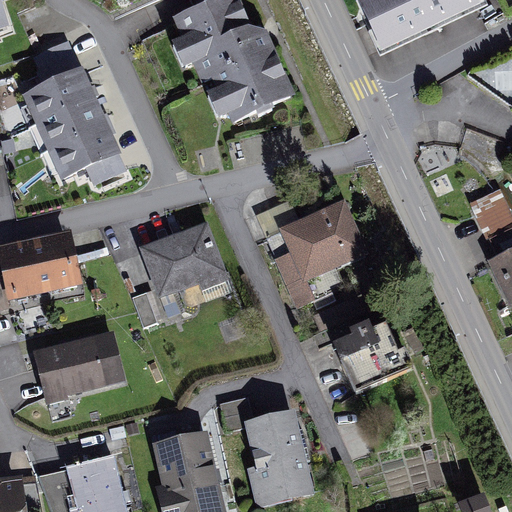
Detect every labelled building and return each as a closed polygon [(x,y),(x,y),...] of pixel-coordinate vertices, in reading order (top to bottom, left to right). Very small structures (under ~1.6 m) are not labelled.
[(478,0),(383,0),(360,11),(382,61),(485,14),(478,0)] [(0,37),(11,34),(0,2),(0,37)] [(239,3),(177,37),(233,141),(295,108),(239,3)] [(47,91),(22,102),(61,190),(90,177),(95,189),(127,175),(69,45),(34,61),(47,91)] [(488,243),(511,231),(511,217),(500,193),(469,208),(486,244),(488,243)] [(323,281),(376,261),(356,209),(307,227),(301,210),(265,224),(301,317),(332,305),(323,281)] [(498,263),(488,267),(510,314),(511,313),(511,231),(488,243),(498,263)] [(211,236),(143,260),(161,312),(229,288),(211,236)] [(72,247),(0,263),(0,266),(11,313),(83,297),(72,247)] [(391,319),(335,348),(361,398),(417,370),(391,319)] [(114,341),(31,364),(46,414),(128,390),(114,341)] [(297,419),(247,430),(265,511),(271,511),(316,502),(297,419)] [(222,511),(206,443),(152,456),(165,511),(222,511)] [(66,478),(73,511),(128,511),(118,466),(66,478)] [(0,496),(0,511),(31,511),(30,493),(0,496)]
